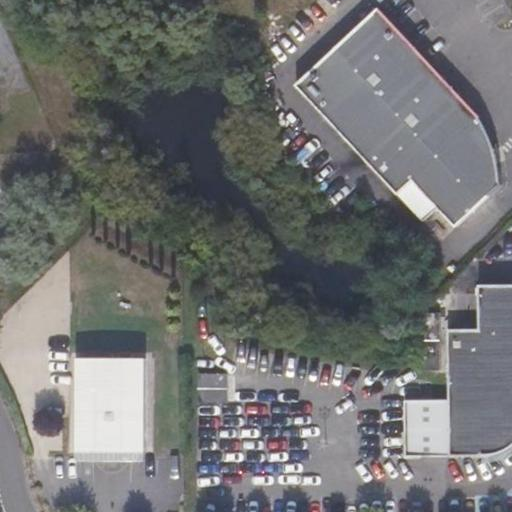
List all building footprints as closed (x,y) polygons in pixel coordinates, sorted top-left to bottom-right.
[(296,84),(397,195),(422,222),(437,208),(453,227),(499,185),(498,168),(495,153),(491,139),(483,123),(380,9),(296,84)] [(511,283),(480,285),(481,329),(450,330),(453,456),(491,455),(511,447),(511,283)] [(426,369),(441,368),(440,313),(425,313),(426,369)] [(150,359),(81,360),(82,454),(151,453),(150,359)] [(197,401),(228,402),(229,372),(198,371),(197,401)]
